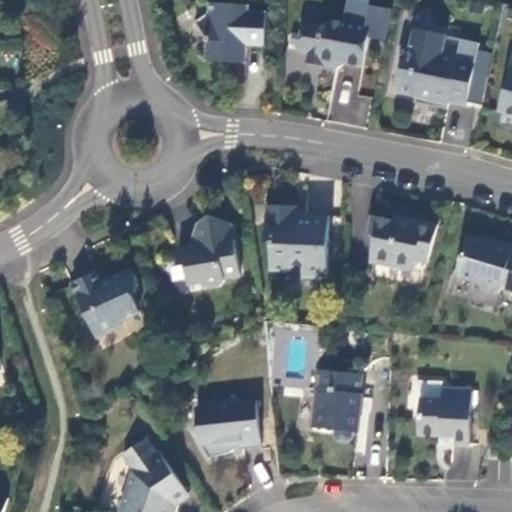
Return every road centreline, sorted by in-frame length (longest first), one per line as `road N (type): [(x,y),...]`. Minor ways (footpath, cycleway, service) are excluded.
road 1 (residential): [(511,188),(283,138),(178,144)]
road 2 (unknown): [(370,511),(381,369)]
road 3 (residential): [(100,179),(0,252)]
